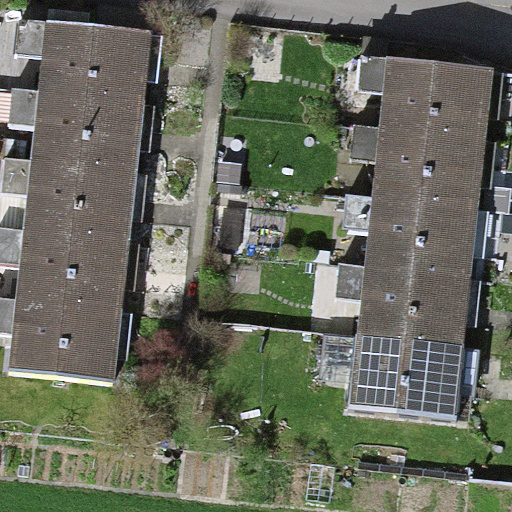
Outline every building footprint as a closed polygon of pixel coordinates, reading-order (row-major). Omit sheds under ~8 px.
[(152,36),(47,24),(39,94),(144,106),(152,36)] [(493,72),(389,61),(381,131),(486,142),(493,72)] [(136,175),(144,106),(39,94),(32,164),(136,175)] [(478,212),(486,142),(381,131),(373,200),(478,212)] [(128,245),(136,175),(32,164),(24,233),(128,245)] [(470,281),(478,212),(373,200),(366,269),(470,281)] [(120,312),(128,245),(24,233),(16,301),(120,312)] [(462,349),(470,281),(366,269),(358,337),(462,349)] [(112,383),(120,312),(16,301),(8,371),(112,383)] [(454,419),(462,349),(358,337),(350,407),(454,419)]
